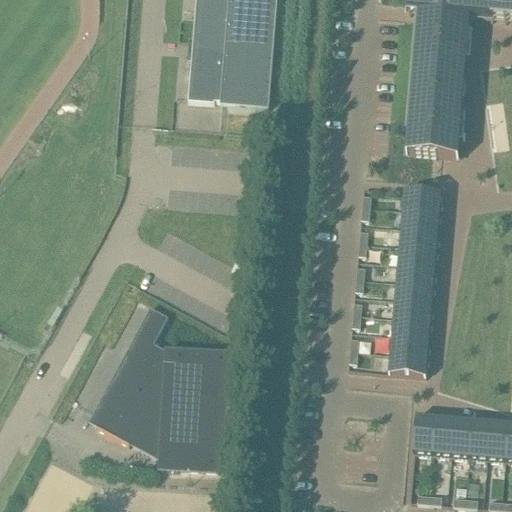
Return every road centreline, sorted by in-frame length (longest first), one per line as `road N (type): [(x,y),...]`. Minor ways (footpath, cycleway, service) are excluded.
road 1 (residential): [(369,0),(334,406)]
road 2 (residential): [(334,406),(325,497),(388,502),(394,409)]
